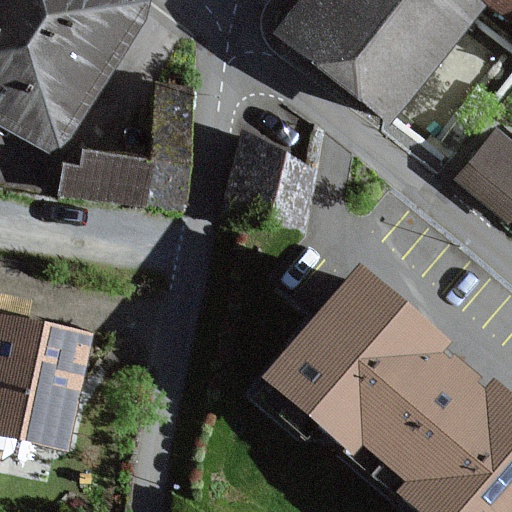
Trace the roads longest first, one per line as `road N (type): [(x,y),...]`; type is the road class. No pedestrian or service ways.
road 1 (residential): [(235,39),(211,126),(149,511)]
road 2 (residential): [(235,39),(511,262)]
